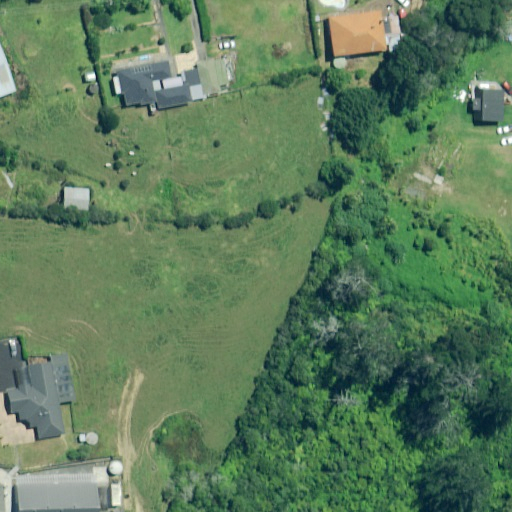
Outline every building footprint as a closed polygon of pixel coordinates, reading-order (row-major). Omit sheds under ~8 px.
[(330,55),(399,48),(395,17),(378,19),(377,11),(326,17),(330,55)] [(0,94),(14,90),(0,51),(0,94)] [(167,60),(109,76),(114,94),(120,92),(124,106),(137,102),(138,105),(154,101),(156,109),(218,94),(216,85),(228,83),(222,59),(195,65),(196,68),(179,72),(182,85),(158,90),(155,80),(171,76),(167,60)] [(502,122),(504,90),(489,89),(489,85),(474,84),(473,98),(473,110),(481,110),(480,120),(502,122)] [(445,178),(420,164),(416,172),(441,185),(445,178)] [(88,189),(63,188),(62,210),(87,211),(88,189)] [(75,399),(68,353),(51,356),(52,363),(28,366),(31,384),(7,388),(11,413),(18,412),(19,421),(28,419),(29,428),(36,426),(38,439),(62,435),(57,402),(75,399)] [(99,511),(99,502),(106,502),(106,491),(99,491),(98,484),(16,486),(16,511),(99,511)] [(122,485),(111,485),(110,506),(121,506),(122,485)]
